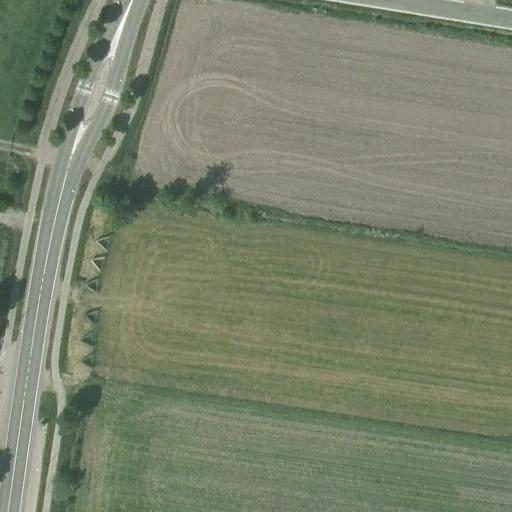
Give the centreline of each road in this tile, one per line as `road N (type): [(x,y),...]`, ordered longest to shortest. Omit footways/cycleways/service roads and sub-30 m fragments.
road 1 (tertiary): [(6,511),(58,203),(133,0)]
road 2 (unclassified): [(511,18),(390,0)]
